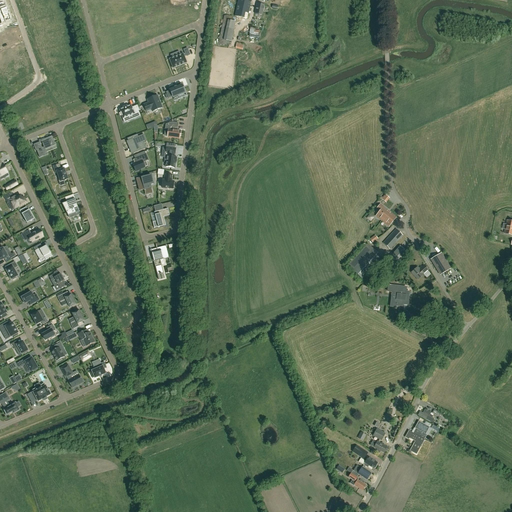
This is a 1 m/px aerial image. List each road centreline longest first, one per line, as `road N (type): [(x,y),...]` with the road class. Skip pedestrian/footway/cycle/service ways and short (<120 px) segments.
road 1 (unclassified): [(360,511),(432,372),(511,274)]
road 2 (residential): [(110,105),(144,235),(174,230),(181,180)]
road 3 (residential): [(64,399),(117,372),(60,253)]
road 4 (residential): [(56,126),(95,233),(60,253)]
road 5 (residential): [(64,399),(0,280)]
